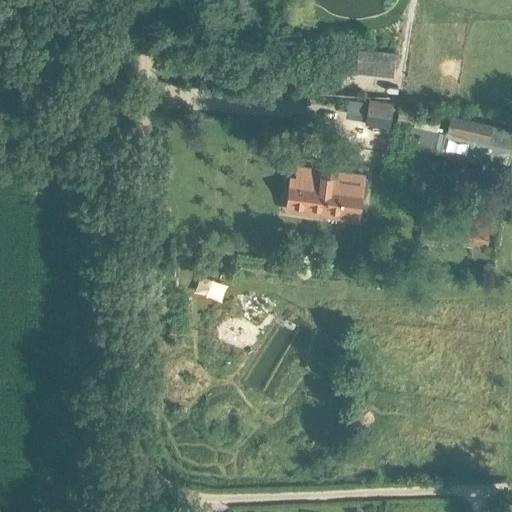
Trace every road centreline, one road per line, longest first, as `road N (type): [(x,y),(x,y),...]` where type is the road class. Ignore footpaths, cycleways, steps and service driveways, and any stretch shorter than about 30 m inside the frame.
road 1 (track): [(153,0),(135,432),(144,468),(161,487)]
road 2 (track): [(161,487),(213,498),(511,483)]
